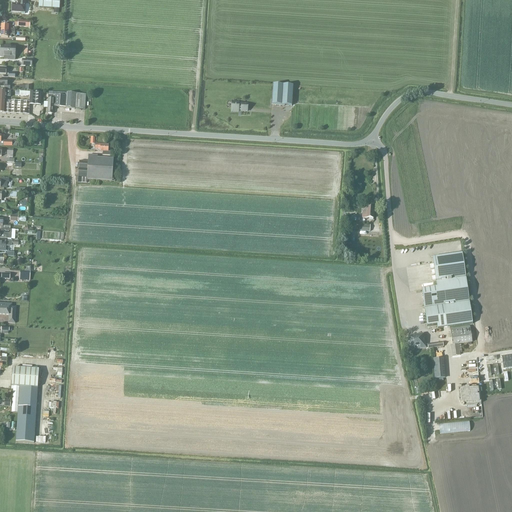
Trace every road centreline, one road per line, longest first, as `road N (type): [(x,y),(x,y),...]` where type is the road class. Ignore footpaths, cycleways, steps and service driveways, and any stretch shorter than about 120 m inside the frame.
road 1 (unclassified): [(0,120),(357,144),(406,94),(511,105)]
road 2 (unknown): [(370,138),(382,150),(405,313),(413,328),(447,344),(451,392),(433,408)]
